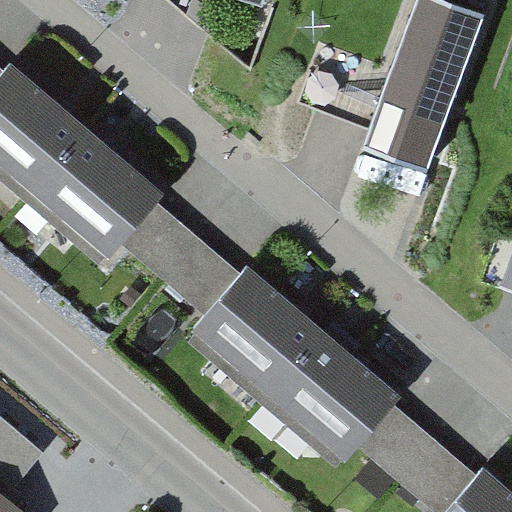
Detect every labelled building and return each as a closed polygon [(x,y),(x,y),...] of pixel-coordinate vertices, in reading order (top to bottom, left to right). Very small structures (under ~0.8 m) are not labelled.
[(485,4),(474,0),(412,0),(364,132),(429,156),(485,4)] [(0,64),(0,153),(33,181),(89,116),(12,51),(0,64)] [(165,182),(89,116),(33,181),(109,247),(165,182)] [(192,319),(269,384),(325,319),(248,253),(192,319)] [(402,384),(325,319),(269,384),(346,450),(402,384)] [(511,511),(511,478),(484,455),(436,511),(511,511)] [(0,511),(29,511),(0,488),(0,511)]
